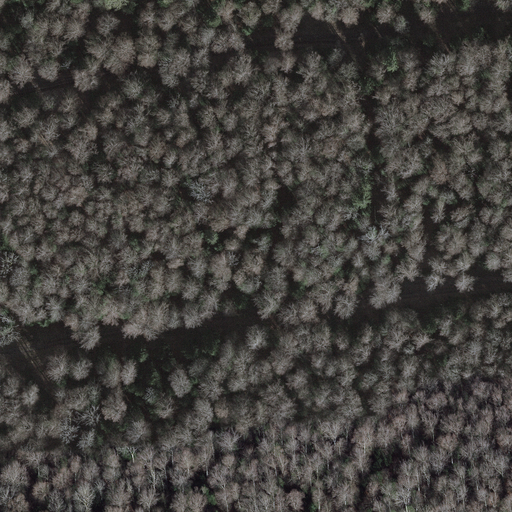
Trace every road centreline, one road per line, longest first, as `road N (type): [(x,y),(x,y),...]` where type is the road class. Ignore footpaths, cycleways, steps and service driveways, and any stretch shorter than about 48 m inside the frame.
road 1 (track): [(0,91),(266,39),(345,38),(440,13),(511,7)]
road 2 (track): [(0,347),(511,274)]
